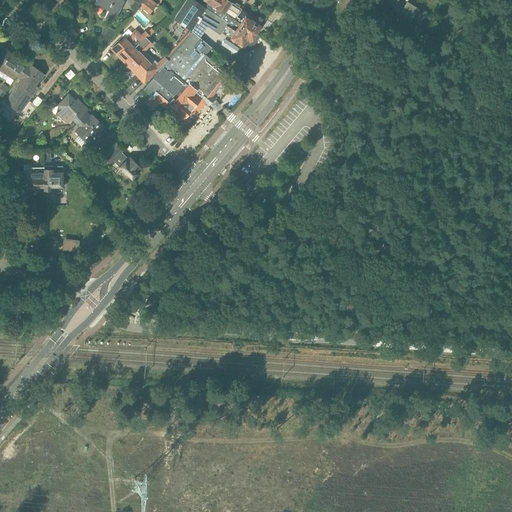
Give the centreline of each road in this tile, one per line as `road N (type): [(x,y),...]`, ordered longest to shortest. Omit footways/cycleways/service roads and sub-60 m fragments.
road 1 (track): [(511,458),(482,443),(123,431),(106,440),(112,511)]
road 2 (residential): [(192,178),(83,63),(0,2)]
road 3 (unclassified): [(292,336),(511,353)]
road 4 (unclassified): [(292,336),(133,328),(107,315)]
road 5 (secondary): [(94,284),(0,410)]
road 6 (secondary): [(105,301),(201,188)]
road 7 (secondary): [(0,414),(99,308)]
road 8 (secondary): [(192,178),(107,276)]
road 9 (secondary): [(201,188),(273,91)]
